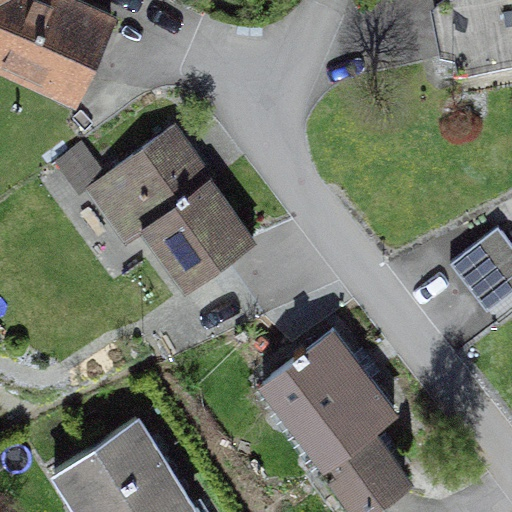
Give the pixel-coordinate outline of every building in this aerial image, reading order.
[(134,24),(80,0),(0,0),(0,71),(92,114),(134,24)] [(121,236),(135,226),(181,289),(256,234),(211,172),(170,117),(82,182),(121,236)] [(511,244),(497,226),(450,262),(487,310),(511,290),(511,244)] [(256,375),(316,463),(349,511),(360,511),(405,482),(368,428),(390,413),(330,325),(256,375)] [(196,511),(133,410),(42,466),(71,511),(196,511)]
